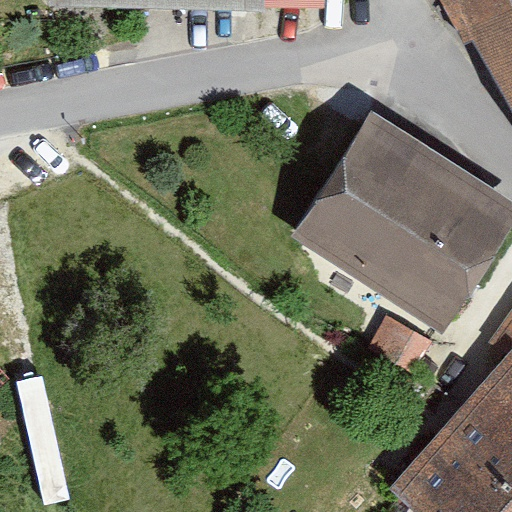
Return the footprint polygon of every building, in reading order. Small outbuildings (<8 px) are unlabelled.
[(122,0),(328,10),(327,0),(122,0)] [(511,0),(442,0),(511,103),(511,0)] [(511,221),(511,192),(373,103),(293,228),(444,328),(511,221)] [(511,511),(511,310),(492,339),(508,350),(392,478),(431,511),(511,511)] [(434,338),(385,314),(368,349),(414,373),(434,338)]
